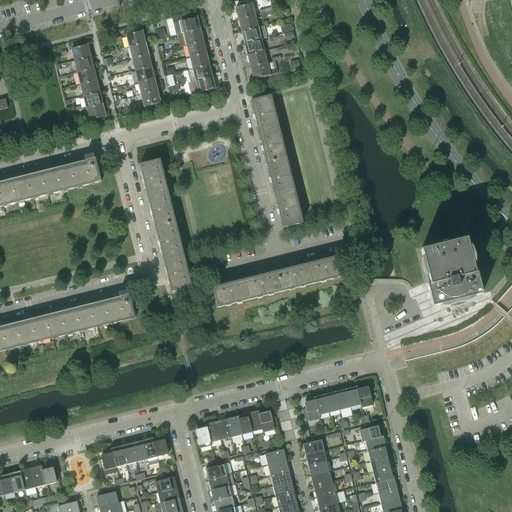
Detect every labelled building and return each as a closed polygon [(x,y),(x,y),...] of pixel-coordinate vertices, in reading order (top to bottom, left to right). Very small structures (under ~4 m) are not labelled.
[(236,8),(239,20),(255,16),(252,4),(236,8)] [(200,29),(197,17),(195,18),(193,12),(171,17),(176,35),(178,35),(184,33),(200,29)] [(258,28),(255,16),(239,20),(242,32),(258,28)] [(266,38),(263,26),(258,28),(242,32),(245,44),(261,40),(266,38)] [(165,37),(163,29),(156,31),(158,39),(165,37)] [(200,29),(184,33),(187,45),(203,41),(200,29)] [(126,35),(129,47),(145,43),(142,31),(126,35)] [(286,41),(294,39),(292,32),(284,34),(286,41)] [(264,52),(261,40),(245,44),(248,56),(264,52)] [(203,41),(187,45),(190,57),(206,53),(203,41)] [(145,43),(129,47),(132,59),(148,55),(145,43)] [(71,49),(74,61),(90,57),(87,45),(71,49)] [(264,52),(248,56),(251,67),(267,63),(264,52)] [(206,53),(190,57),(193,69),(209,65),(206,53)] [(148,55),(132,59),(135,71),(151,67),(148,55)] [(90,57),(74,61),(77,73),(93,69),(90,57)] [(300,68),(298,60),(290,62),(292,70),(300,68)] [(267,63),(251,67),(254,80),(270,76),(267,63)] [(209,65),(193,69),(187,71),(190,83),(196,81),(212,77),(209,65)] [(151,67),(135,71),(138,83),(154,79),(151,67)] [(93,69),(77,73),(80,85),(96,81),(93,69)] [(177,91),(172,74),(167,75),(172,92),(177,91)] [(212,77),(196,81),(199,93),(215,89),(212,77)] [(154,79),(138,83),(141,95),(157,91),(154,79)] [(96,81),(80,85),(83,97),(99,93),(96,81)] [(157,91),(141,95),(144,107),(160,103),(157,91)] [(99,93),(83,97),(86,108),(102,105),(99,93)] [(271,96),(251,101),(259,133),(279,128),(271,96)] [(102,105),(86,108),(89,121),(105,117),(102,105)] [(279,128),(259,133),(267,164),(287,159),(279,128)] [(219,147),(232,145),(230,135),(217,138),(219,147)] [(0,185),(0,207),(101,182),(95,158),(94,158),(93,154),(79,158),(81,165),(0,185)] [(287,159),(267,164),(275,196),(295,191),(287,159)] [(160,160),(140,165),(148,197),(168,191),(160,160)] [(168,191),(148,197),(156,228),(176,223),(168,191)] [(295,191),(275,196),(283,228),(303,223),(295,191)] [(176,223),(156,228),(164,260),(184,255),(176,223)] [(427,286),(432,307),(482,294),(477,273),(474,274),(466,239),(446,244),(445,243),(440,244),(441,246),(421,251),(429,285),(427,286)] [(184,255),(164,260),(172,292),(192,287),(184,255)] [(340,256),(308,264),(313,284),(345,276),(340,256)] [(308,264),(276,272),(281,292),(313,284),(308,264)] [(276,272),(244,280),(249,300),(281,292),(276,272)] [(244,280),(212,288),(217,308),(249,300),(244,280)] [(0,329),(0,352),(135,318),(129,295),(128,295),(127,291),(114,294),(115,301),(0,329)] [(356,386),(345,389),(350,408),(360,405),(361,405),(357,390),(357,389),(356,386)] [(372,405),(368,390),(368,387),(357,389),(357,390),(361,405),(360,405),(361,408),(372,405)] [(345,389),(335,392),(340,411),(350,408),(345,389)] [(335,392),(325,394),(329,413),(340,411),(335,392)] [(314,397),(314,400),(315,400),(319,416),(329,413),(325,394),(314,397)] [(315,400),(314,400),(304,403),(308,422),(320,419),(319,416),(315,400)] [(258,411),(247,414),(252,432),(262,430),(263,430),(259,414),(258,411)] [(270,411),(259,414),(263,430),(262,430),(263,433),(274,430),(270,411)] [(247,414),(237,416),(242,435),(252,432),(247,414)] [(237,416),(226,419),(231,438),(242,435),(237,416)] [(226,419),(216,422),(221,440),(231,438),(226,419)] [(205,424),(206,427),(210,443),(211,443),(221,440),(216,422),(205,424)] [(362,442),(365,441),(380,437),(380,436),(377,426),(359,431),(362,442)] [(206,427),(197,430),(195,430),(200,449),(211,446),(211,443),(210,443),(206,427)] [(380,437),(365,441),(367,451),(386,447),(383,436),(380,436),(380,437)] [(153,438),(142,440),(147,460),(157,457),(153,442),(154,442),(153,438)] [(142,440),(131,443),(136,462),(147,460),(142,440)] [(165,440),(154,442),(153,442),(157,457),(168,454),(165,440)] [(321,440),(306,444),(302,445),(305,456),(324,451),(321,440)] [(131,443),(121,446),(126,465),(136,462),(131,443)] [(126,465),(121,446),(110,448),(111,453),(112,453),(115,468),(126,465)] [(386,447),(367,451),(370,462),(388,457),(386,447)] [(286,461),(283,450),(264,454),(267,465),(286,461)] [(324,451),(305,456),(308,466),(326,462),(324,451)] [(112,453),(111,453),(101,456),(106,475),(117,472),(115,468),(112,453)] [(388,457),(370,462),(372,472),(391,468),(388,457)] [(286,461),(267,465),(270,476),(288,471),(286,461)] [(326,462),(308,466),(310,477),(329,472),(326,462)] [(42,465),(30,468),(35,488),(46,485),(42,470),(43,470),(42,465)] [(205,469),(208,480),(226,476),(224,465),(205,469)] [(30,468),(20,471),(25,490),(35,488),(30,468)] [(53,468),(43,470),(42,470),(46,485),(57,482),(53,468)] [(391,468),(372,472),(375,483),(394,478),(391,468)] [(20,471),(9,474),(14,493),(25,490),(20,471)] [(288,471),(270,476),(272,486),(291,482),(288,471)] [(329,472),(310,477),(313,487),(332,483),(329,472)] [(0,475),(0,480),(0,481),(4,496),(14,493),(9,474),(0,475)] [(226,476),(208,480),(210,491),(229,486),(226,476)] [(155,482),(157,493),(177,488),(174,477),(155,482)] [(394,478),(375,483),(378,494),(396,489),(394,478)] [(291,482),(272,486),(275,497),(294,492),(291,482)] [(332,483),(313,487),(316,498),(334,493),(332,483)] [(229,486),(210,491),(213,501),(232,497),(229,486)] [(177,488),(157,493),(160,504),(179,499),(177,488)] [(396,489),(378,494),(380,504),(399,499),(396,489)] [(96,497),(99,508),(118,503),(115,492),(96,497)] [(294,492),(275,497),(278,507),(296,503),(294,492)] [(334,493),(316,498),(318,509),(337,504),(334,493)] [(232,497),(213,501),(216,511),(234,507),(232,497)] [(179,499),(160,504),(162,511),(170,511),(182,509),(179,499)] [(399,499),(380,504),(382,511),(393,511),(402,510),(399,499)] [(57,506),(58,511),(79,511),(77,502),(57,506)] [(120,511),(118,503),(99,508),(99,511),(120,511)] [(298,511),(296,503),(278,507),(278,511),(298,511)]
